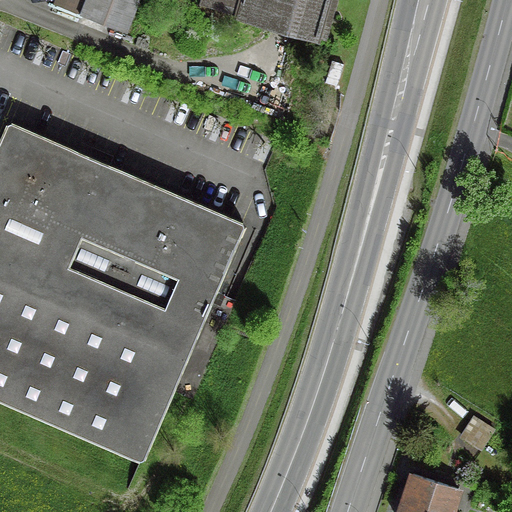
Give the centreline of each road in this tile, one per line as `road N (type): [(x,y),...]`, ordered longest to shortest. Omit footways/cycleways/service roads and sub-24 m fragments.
road 1 (tertiary): [(508,0),(475,127),(348,511)]
road 2 (primary): [(273,511),(343,324),(424,0)]
